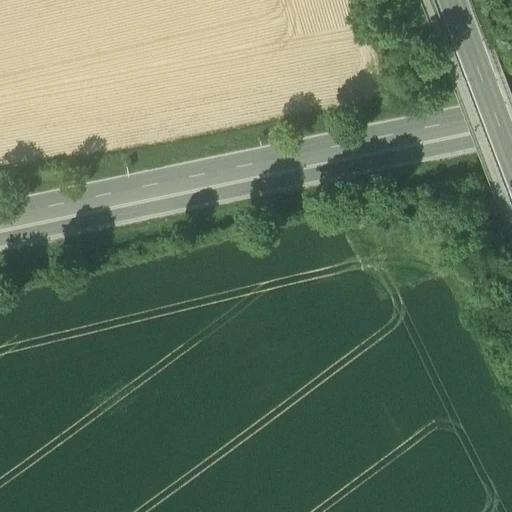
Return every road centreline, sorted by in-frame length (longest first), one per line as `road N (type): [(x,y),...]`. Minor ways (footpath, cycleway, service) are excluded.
road 1 (primary): [(511,116),(0,228)]
road 2 (track): [(511,412),(439,259)]
road 3 (tertiary): [(511,155),(452,0)]
